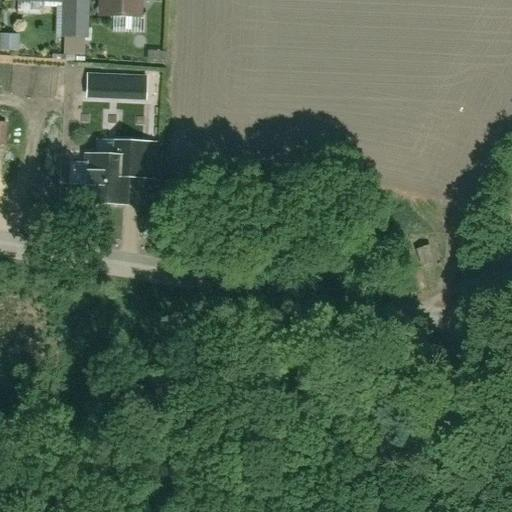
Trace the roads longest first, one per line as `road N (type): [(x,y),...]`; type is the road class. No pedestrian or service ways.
road 1 (residential): [(0,241),(465,316)]
road 2 (residential): [(465,316),(439,511)]
